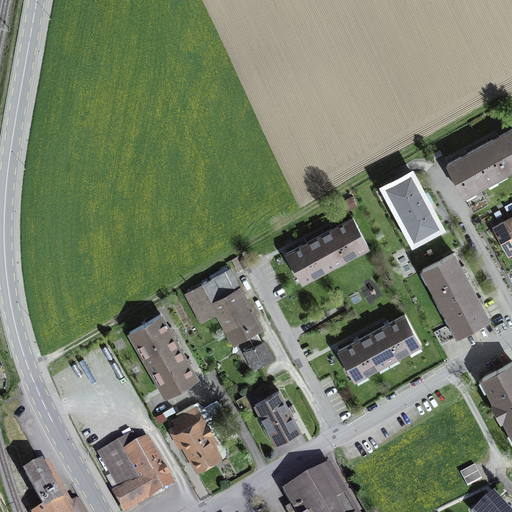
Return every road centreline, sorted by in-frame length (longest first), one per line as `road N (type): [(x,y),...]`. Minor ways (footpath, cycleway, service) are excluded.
road 1 (secondary): [(36,0),(6,185),(8,292),(33,381),(103,511)]
road 2 (residential): [(201,511),(511,337)]
road 3 (track): [(452,370),(511,487)]
